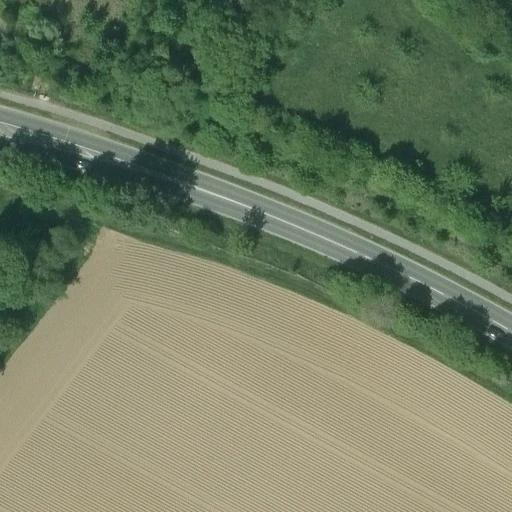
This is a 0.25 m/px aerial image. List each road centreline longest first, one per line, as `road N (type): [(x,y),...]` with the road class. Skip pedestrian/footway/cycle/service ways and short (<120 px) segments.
road 1 (secondary): [(0,136),(210,195),(373,257),(511,325)]
road 2 (track): [(129,243),(280,294),(511,418)]
road 3 (track): [(129,243),(0,415)]
